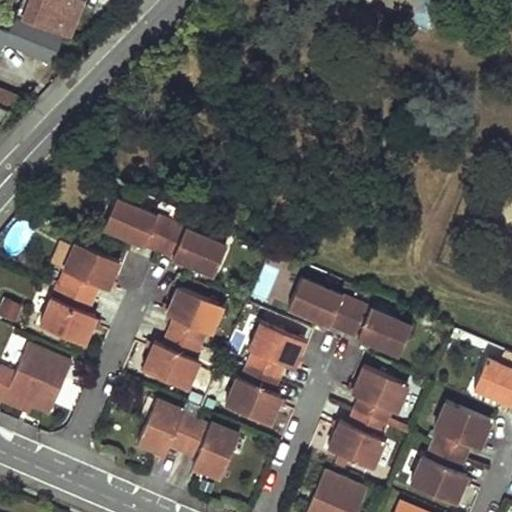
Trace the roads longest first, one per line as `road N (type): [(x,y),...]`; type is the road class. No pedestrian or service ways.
road 1 (unclassified): [(165,0),(0,178)]
road 2 (residential): [(0,451),(139,511)]
